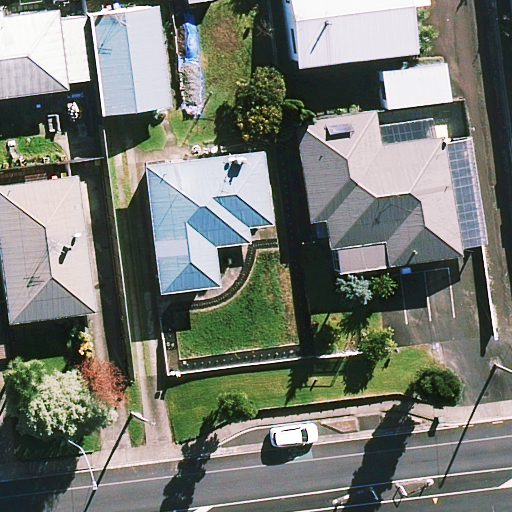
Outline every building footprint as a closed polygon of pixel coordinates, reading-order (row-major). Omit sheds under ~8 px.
[(409,58),(401,0),(282,0),(291,72),(409,58)] [(88,17),(93,80),(97,118),(164,112),(155,11),(88,17)] [(93,80),(88,17),(0,25),(0,101),(66,95),(65,82),(93,80)] [(444,104),(439,68),(377,76),(382,112),(444,104)] [(306,228),(320,226),(324,251),(332,250),(337,279),(460,260),(439,116),(367,127),(365,118),(291,129),(306,228)] [(265,229),(258,158),(142,169),(154,297),(213,291),(209,250),(243,247),(242,231),(265,229)] [(0,295),(0,364),(9,363),(5,326),(89,316),(72,182),(0,191),(0,291),(1,296),(0,295)]
